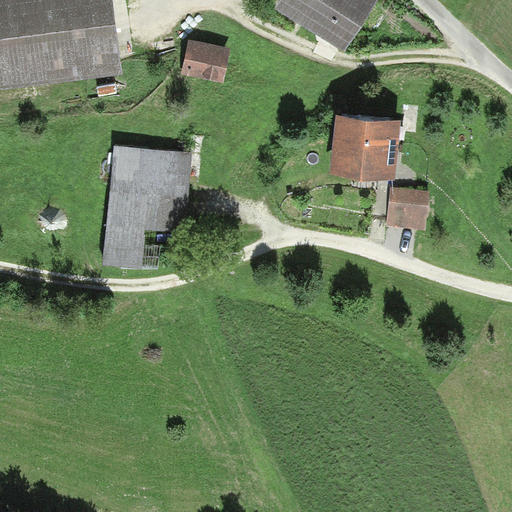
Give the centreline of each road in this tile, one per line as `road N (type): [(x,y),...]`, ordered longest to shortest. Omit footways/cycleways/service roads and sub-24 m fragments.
road 1 (track): [(511,293),(328,238),(275,241),(142,284),(79,281),(0,263)]
road 2 (track): [(275,241),(261,223),(261,203),(289,183),(383,177),(373,252)]
road 3 (unclassified): [(511,88),(426,0)]
